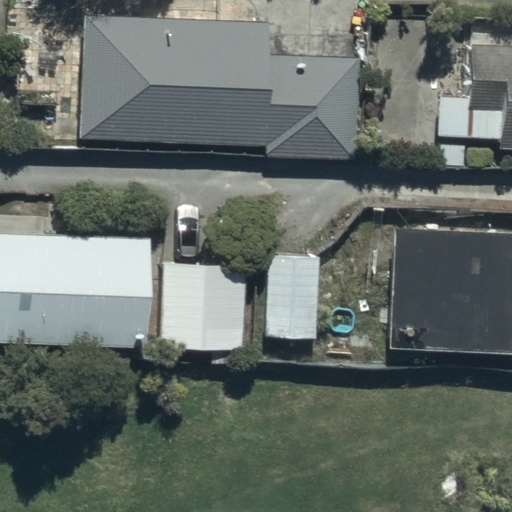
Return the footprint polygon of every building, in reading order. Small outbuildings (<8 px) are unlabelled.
[(261,16),(85,12),(82,136),(263,139),(263,154),(354,156),(356,56),(260,54),(261,16)] [(511,46),(467,46),(467,96),(438,96),(438,134),(498,134),(498,150),(511,149),(511,46)] [(511,225),(390,222),(389,347),(511,348),(511,225)] [(151,233),(0,228),(0,342),(16,343),(147,347),(151,233)] [(319,256),(264,253),(260,336),(315,339),(319,256)] [(244,263),(159,260),(156,341),(187,342),(241,345),(244,263)]
